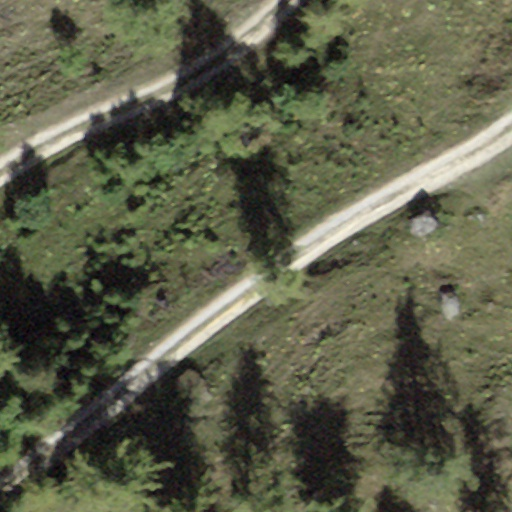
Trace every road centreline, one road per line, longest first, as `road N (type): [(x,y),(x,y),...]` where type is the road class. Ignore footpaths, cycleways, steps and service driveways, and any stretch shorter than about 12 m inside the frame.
road 1 (track): [(511,134),(252,291),(0,495)]
road 2 (track): [(285,0),(222,66),(0,183)]
